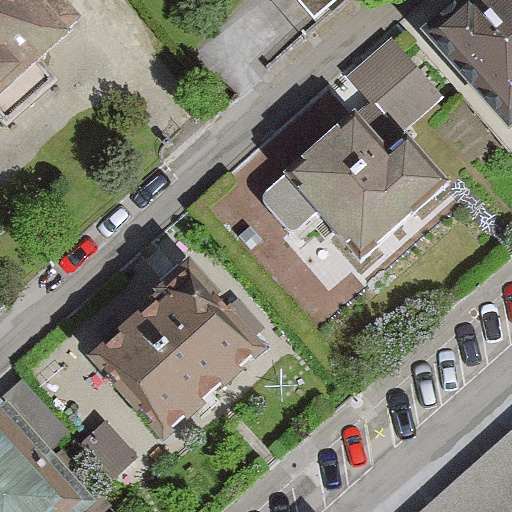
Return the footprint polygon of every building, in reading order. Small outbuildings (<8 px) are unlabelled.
[(0,0),(0,118),(6,124),(54,82),(30,56),(62,27),(73,18),(56,0),(0,0)] [(296,0),(313,20),(336,0),(296,0)] [(511,0),(474,0),(473,1),(471,0),(466,0),(426,36),(509,128),(511,124),(511,0)] [(350,81),(375,108),(397,134),(440,97),(393,44),(350,81)] [(358,123),(354,118),(264,197),(263,199),(263,201),(264,204),(287,232),(289,233),(292,234),(294,233),(318,212),(360,260),(444,186),(397,134),(375,108),(366,116),(358,123)] [(165,296),(95,360),(163,436),(258,351),(225,314),(226,313),(188,270),(183,275),(177,268),(169,275),(162,281),(168,288),(162,293),(165,296)] [(0,401),(0,409),(41,455),(67,433),(21,382),(0,401)] [(0,511),(75,511),(85,504),(41,455),(0,409),(0,511)] [(134,457),(106,427),(83,447),(112,478),(134,457)] [(511,511),(511,439),(429,511),(511,511)]
